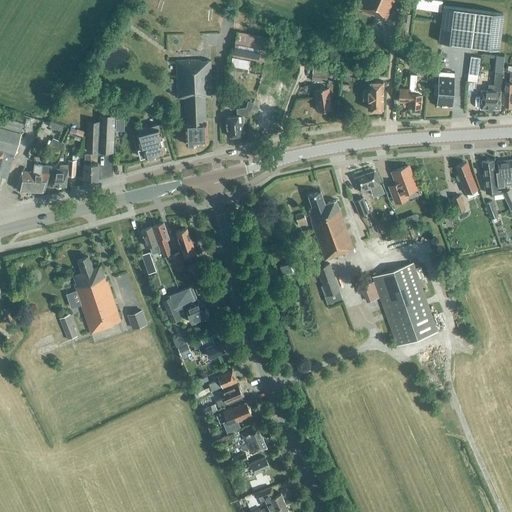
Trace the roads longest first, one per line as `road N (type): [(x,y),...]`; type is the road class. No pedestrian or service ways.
road 1 (unclassified): [(323,511),(242,314),(212,177)]
road 2 (secondary): [(212,177),(353,145),(511,133)]
road 3 (secondary): [(0,232),(212,177)]
